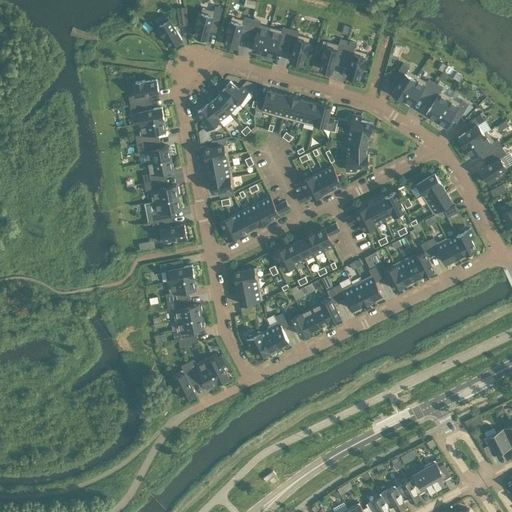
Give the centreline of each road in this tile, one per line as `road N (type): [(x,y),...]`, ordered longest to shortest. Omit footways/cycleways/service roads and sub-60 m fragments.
road 1 (residential): [(250,378),(503,254)]
road 2 (residential): [(211,261),(441,149)]
road 3 (residential): [(220,60),(368,100),(441,149)]
road 4 (tertiary): [(435,406),(310,472),(264,511)]
road 5 (residential): [(211,261),(182,93)]
road 6 (residential): [(250,378),(223,326),(211,261)]
road 7 (residential): [(441,149),(503,254)]
